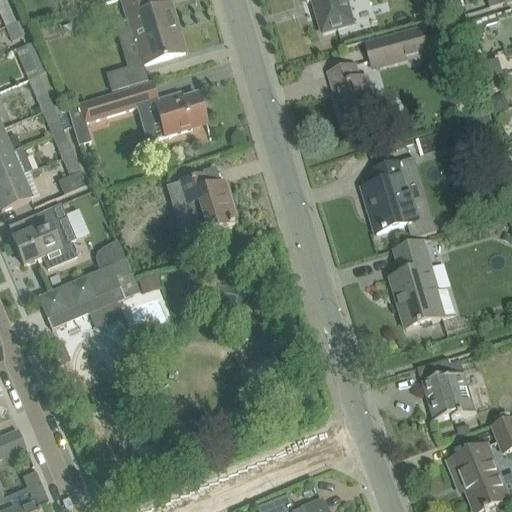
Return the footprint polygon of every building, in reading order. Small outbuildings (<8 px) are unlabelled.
[(170,6),(152,11),(147,0),(120,0),(126,20),(128,19),(143,67),(185,55),(170,6)] [(306,0),(308,4),(314,3),(324,36),(354,27),(347,2),(353,0),(306,0)] [(511,0),(487,0),(491,10),(505,5),(505,6),(508,5),(511,3),(511,0)] [(460,3),(447,6),(452,22),(465,18),(460,3)] [(0,14),(0,15),(6,29),(16,25),(10,10),(0,14)] [(497,16),(473,23),(477,37),(483,35),(487,28),(498,25),(499,22),(497,16)] [(16,25),(6,29),(12,44),(22,39),(16,25)] [(426,30),(368,46),(373,65),(431,49),(426,30)] [(20,61),(30,83),(48,76),(35,44),(26,48),(30,57),(20,61)] [(480,65),(485,82),(504,76),(499,59),(480,65)] [(472,66),(462,69),(466,83),(476,80),(472,66)] [(356,67),(349,70),(330,75),(338,105),(341,104),(350,132),(382,122),(369,79),(360,82),(356,67)] [(128,70),(107,77),(112,95),(133,88),(128,70)] [(36,100),(42,115),(53,110),(48,97),(56,93),(48,76),(30,83),(34,94),(36,100)] [(164,139),(207,127),(197,96),(182,101),(180,97),(149,106),(147,101),(133,105),(129,92),(67,111),(78,148),(91,144),(85,125),(142,108),(146,122),(158,118),(164,139)] [(491,100),(496,113),(509,109),(505,95),(491,100)] [(53,110),(42,115),(49,130),(60,125),(53,110)] [(492,115),(468,122),(471,134),(495,126),(492,115)] [(0,132),(0,159),(10,155),(0,132)] [(57,146),(63,161),(73,156),(67,142),(57,146)] [(0,159),(0,187),(20,178),(10,155),(0,159)] [(73,156),(63,161),(71,180),(59,184),(64,197),(86,188),(73,156)] [(379,185),(364,190),(378,236),(397,230),(410,226),(414,239),(412,240),(413,242),(438,234),(437,233),(435,233),(426,203),(412,207),(399,164),(375,172),(379,185)] [(207,234),(217,231),(236,226),(224,184),(207,189),(203,177),(180,184),(187,208),(196,238),(207,234)] [(20,178),(0,187),(0,212),(1,215),(30,202),(20,178)] [(59,207),(32,219),(37,232),(13,243),(24,268),(43,259),(48,271),(76,259),(70,247),(60,223),(65,221),(59,207)] [(424,244),(414,247),(395,253),(403,277),(391,281),(407,332),(443,321),(458,316),(450,291),(439,294),(424,244)] [(52,305),(41,310),(51,334),(90,316),(125,302),(116,280),(132,273),(126,261),(47,295),(52,305)] [(143,296),(161,291),(158,277),(139,282),(142,291),(143,296)] [(37,300),(41,310),(52,305),(47,295),(37,300)] [(445,329),(448,340),(472,333),(469,321),(445,329)] [(50,349),(59,369),(71,365),(62,344),(50,349)] [(473,360),(462,363),(466,377),(480,373),(477,363),(475,364),(473,360)] [(450,362),(418,371),(434,424),(452,419),(453,422),(478,415),(467,382),(466,377),(462,363),(451,367),(450,362)] [(511,422),(494,430),(504,456),(511,452),(511,422)] [(4,440),(0,441),(0,460),(11,456),(25,450),(18,433),(4,440)] [(488,447),(467,456),(449,464),(457,482),(462,480),(475,511),(489,511),(497,509),(511,503),(488,447)] [(17,496),(3,502),(7,511),(37,511),(34,504),(28,491),(17,496)] [(272,504),(275,511),(284,511),(293,509),(288,497),(272,504)] [(325,511),(321,502),(296,511),(325,511)]
